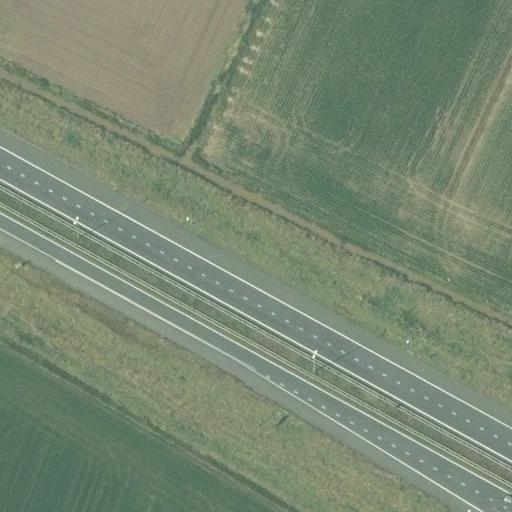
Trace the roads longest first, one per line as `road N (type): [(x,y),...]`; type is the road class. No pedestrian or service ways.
road 1 (motorway): [(511,454),(0,171)]
road 2 (motorway): [(0,221),(511,504)]
